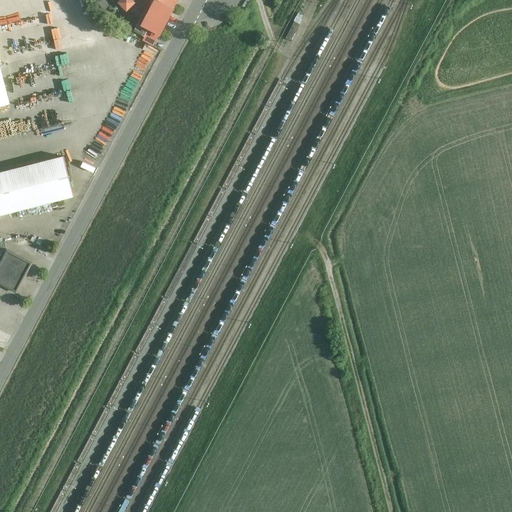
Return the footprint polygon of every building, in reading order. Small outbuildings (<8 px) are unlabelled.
[(136,2),(133,0),(120,0),(128,9),(136,2)] [(155,0),(142,23),(149,27),(143,40),(154,46),(177,0),(155,0)] [(300,11),(287,37),(292,39),(305,14),(300,11)] [(62,156),(0,172),(0,215),(73,196),(62,156)] [(0,283),(17,293),(32,263),(7,251),(0,265),(0,283)]
